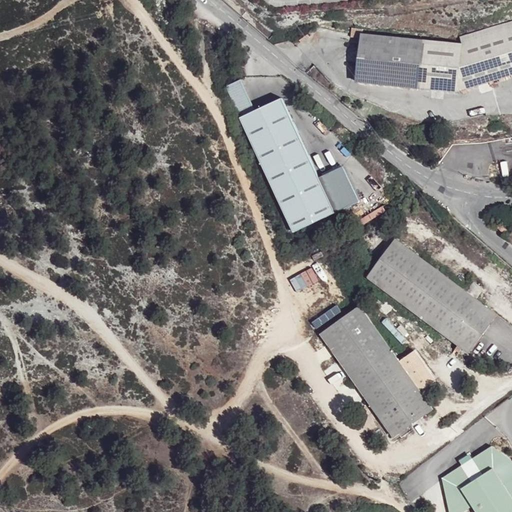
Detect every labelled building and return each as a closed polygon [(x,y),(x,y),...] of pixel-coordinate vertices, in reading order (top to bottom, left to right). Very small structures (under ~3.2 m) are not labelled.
[(511,28),(462,44),(362,34),(357,81),(457,92),(511,75),(511,28)] [(242,80),(226,87),(295,232),(361,200),(344,166),(320,177),(284,96),(256,110),(242,80)] [(495,224),(500,229),(505,226),(499,220),(495,224)] [(499,314),(397,239),(367,278),(470,353),(499,314)] [(338,306),(314,322),(320,332),(345,315),(338,306)] [(362,307),(323,336),(395,438),(434,409),(362,307)] [(511,459),(492,445),(443,478),(450,511),(464,511),(474,506),(478,511),(511,511),(511,496),(505,485),(511,480),(511,459)]
